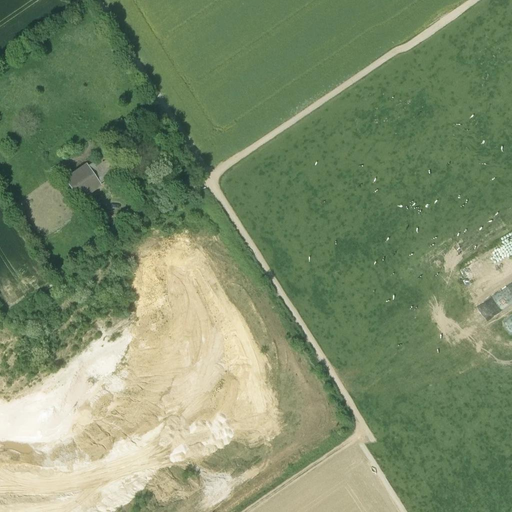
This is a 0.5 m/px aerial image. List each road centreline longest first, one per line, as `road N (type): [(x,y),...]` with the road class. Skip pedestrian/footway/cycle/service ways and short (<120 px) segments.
road 1 (track): [(202,185),(475,0)]
road 2 (track): [(358,435),(202,185)]
road 3 (track): [(202,185),(6,322)]
road 4 (track): [(202,185),(84,0)]
road 5 (track): [(358,435),(249,511)]
